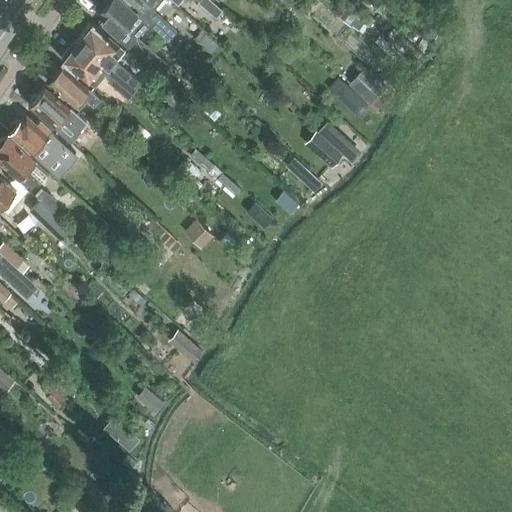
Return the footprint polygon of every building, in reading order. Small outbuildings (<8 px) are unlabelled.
[(117,34),(114,37),(131,51),(161,79),(172,67),(139,37),(149,25),(137,13),(122,0),(106,0),(97,10),(104,17),(102,20),(117,34)] [(153,9),(160,0),(133,0),(143,8),(137,13),(149,25),(168,42),(177,31),(153,9)] [(169,0),(172,2),(173,0),(179,4),(182,0),(198,0),(199,0),(200,1),(198,3),(217,18),(222,11),(209,0),(169,0)] [(339,17),(351,27),(359,19),(347,8),(339,17)] [(367,14),(361,21),(370,28),(375,21),(367,14)] [(77,41),(108,67),(136,89),(141,82),(120,64),(119,66),(114,61),(123,49),(94,24),(95,23),(93,21),(77,41)] [(431,24),(426,25),(422,29),(422,34),(427,38),(432,37),(436,33),(435,28),(431,24)] [(93,86),(103,74),(108,78),(107,81),(128,99),(136,89),(108,67),(77,41),(61,61),(93,86)] [(100,112),(107,105),(100,99),(63,64),(47,79),(74,105),(78,109),(87,100),(93,106),(100,112)] [(387,88),(366,68),(350,85),(371,105),(387,88)] [(30,101),(28,104),(54,127),(70,141),(80,130),(86,123),(70,109),(44,85),(36,94),(34,94),(30,98),(30,101)] [(338,94),(354,109),(362,100),(346,85),(338,94)] [(214,97),(218,101),(224,94),(220,90),(214,97)] [(168,111),(162,116),(170,124),(176,119),(168,111)] [(32,153),(31,153),(37,158),(49,146),(55,151),(64,142),(40,119),(36,122),(27,113),(8,132),(32,153)] [(326,123),(316,134),(341,156),(346,161),(355,150),(326,123)] [(341,156),(316,134),(315,133),(306,143),(331,166),(341,156)] [(35,161),(36,160),(8,135),(0,143),(0,161),(29,187),(36,180),(38,183),(48,172),(35,161)] [(208,170),(213,163),(195,148),(189,154),(208,170)] [(292,157),(285,165),(313,190),(321,182),(292,157)] [(242,189),(223,173),(217,180),(235,197),(242,189)] [(0,210),(0,211),(6,203),(12,209),(22,197),(17,191),(16,192),(0,177),(0,210)] [(45,191),(38,199),(57,215),(56,201),(45,191)] [(30,210),(50,230),(60,219),(39,201),(30,210)] [(255,202),(248,209),(257,217),(263,210),(255,202)] [(144,223),(151,215),(141,206),(134,214),(144,223)] [(212,237),(197,220),(185,231),(200,248),(212,237)] [(0,244),(0,251),(23,272),(29,265),(3,241),(0,244)] [(0,274),(27,299),(38,287),(23,272),(0,251),(0,274)] [(122,273),(131,263),(118,251),(109,262),(122,273)] [(42,280),(38,284),(47,292),(50,287),(42,280)] [(0,295),(3,298),(10,291),(0,282),(0,295)] [(169,339),(194,359),(203,347),(179,328),(169,339)] [(155,411),(164,401),(146,385),(137,395),(155,411)] [(69,403),(49,386),(43,393),(49,398),(47,400),(61,412),(69,403)] [(115,415),(104,427),(129,449),(139,436),(115,415)] [(78,499),(73,505),(80,511),(88,511),(91,510),(78,499)] [(137,511),(127,502),(117,511),(137,511)]
